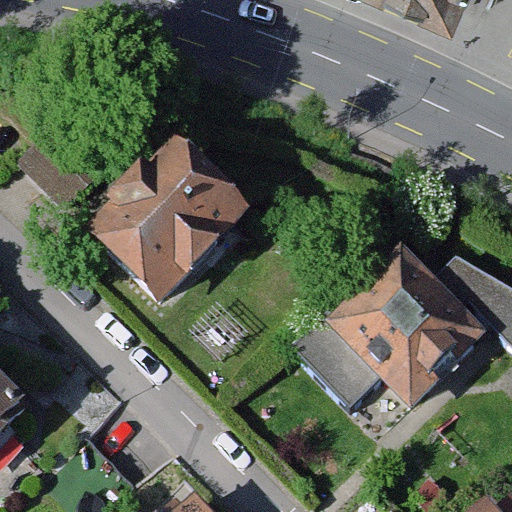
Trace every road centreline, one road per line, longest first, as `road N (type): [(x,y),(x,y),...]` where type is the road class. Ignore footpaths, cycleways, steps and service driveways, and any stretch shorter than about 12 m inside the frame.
road 1 (residential): [(283,511),(0,237)]
road 2 (tertiary): [(511,144),(398,85),(163,0)]
